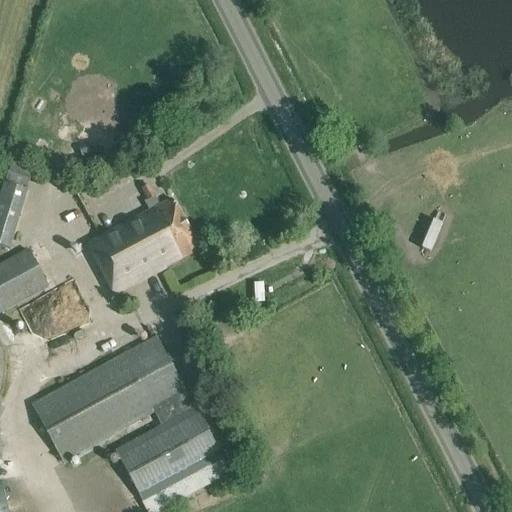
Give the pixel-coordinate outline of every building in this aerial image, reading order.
[(6,182),(28,189),(35,164),(13,158),(6,182)] [(0,249),(10,252),(27,193),(3,186),(0,197),(0,249)] [(147,203),(155,198),(149,186),(140,191),(147,203)] [(198,253),(171,202),(85,247),(112,298),(198,253)] [(27,251),(0,265),(0,314),(48,289),(27,251)] [(44,340),(93,321),(77,282),(21,305),(30,329),(39,326),(44,340)] [(221,461),(194,411),(156,340),(31,407),(62,465),(156,414),(163,428),(114,454),(142,504),(221,461)]
